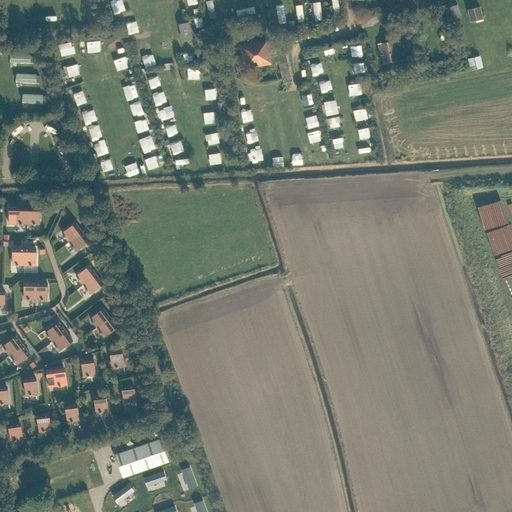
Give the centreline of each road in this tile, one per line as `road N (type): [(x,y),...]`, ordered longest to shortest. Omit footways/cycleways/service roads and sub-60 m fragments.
road 1 (track): [(169,32),(115,42),(98,62),(129,156)]
road 2 (track): [(200,162),(162,0)]
road 3 (track): [(352,27),(300,45),(294,108)]
